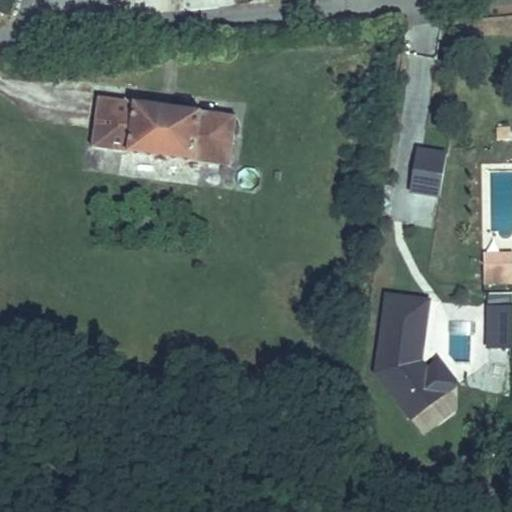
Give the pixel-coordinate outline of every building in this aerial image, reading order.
[(237,117),(99,98),(93,148),(231,167),(237,117)] [(510,127),(498,128),(498,141),(511,140),(510,127)] [(446,156),(419,151),(413,193),(439,197),(446,156)] [(511,254),(484,255),(484,273),(511,272),(511,254)] [(511,272),(484,273),(484,283),(511,282),(511,272)] [(411,418),(446,392),(428,368),(422,360),(431,299),(388,293),(376,371),(411,418)] [(511,306),(489,307),(489,347),(511,347),(511,306)] [(428,368),(446,392),(458,383),(440,359),(428,368)] [(137,373),(128,373),(127,381),(137,381),(137,373)]
